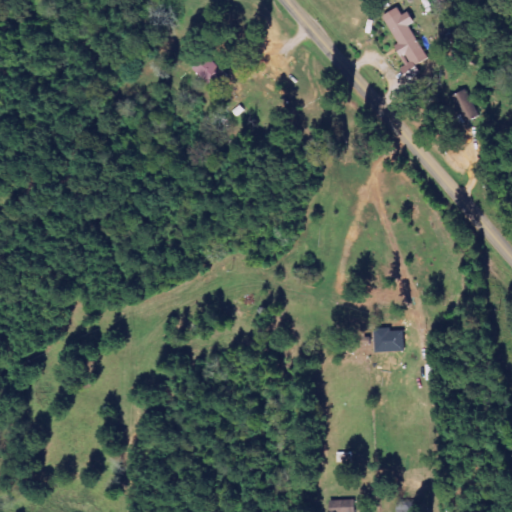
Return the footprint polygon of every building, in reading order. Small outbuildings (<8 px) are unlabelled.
[(383,16),(399,43),(395,46),(405,64),(429,50),(425,43),(421,45),(410,25),(415,23),(409,11),(403,15),(398,7),(383,16)] [(228,75),(206,55),(193,70),(215,89),(228,75)] [(480,116),(467,89),(452,96),(465,123),(480,116)] [(404,324),(390,324),(390,329),(375,329),(376,353),(405,352),(404,324)] [(355,511),(356,501),(331,501),(330,511),(355,511)] [(398,501),(397,511),(415,511),(416,501),(398,501)]
